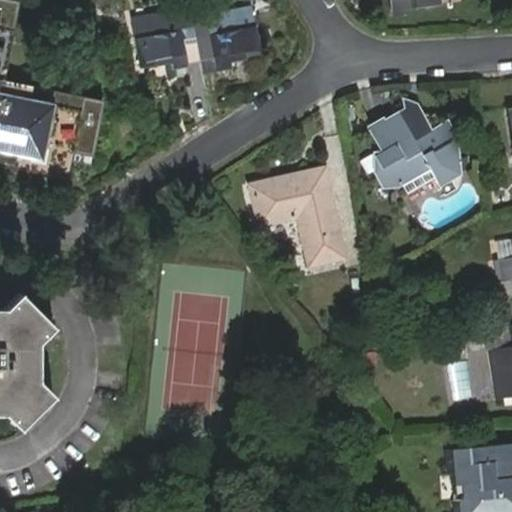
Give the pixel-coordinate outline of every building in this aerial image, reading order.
[(0,67),(17,3),(4,0),(0,0),(0,168),(54,183),(58,167),(79,172),(96,108),(0,82),(0,67)] [(208,52),(196,54),(200,72),(201,81),(229,76),(227,69),(257,63),(248,13),(202,22),(208,52)] [(196,54),(193,34),(182,36),(177,15),(128,25),(138,76),(168,71),(169,78),(200,72),(196,54)] [(414,118),(399,120),(408,134),(419,127),(414,118)] [(408,134),(399,120),(393,121),(378,130),(376,127),(363,135),(378,159),(370,163),(376,174),(369,179),(379,194),(394,185),(398,191),(415,188),(416,192),(431,182),(436,190),(457,177),(455,161),(446,146),(452,142),(443,127),(426,138),(419,127),(408,134)] [(454,145),(452,142),(446,146),(455,161),(454,145)] [(244,193),(251,233),(290,226),(300,275),(336,268),(318,178),(244,193)] [(403,200),(416,192),(415,188),(398,191),(403,200)] [(511,298),(510,299),(511,309),(511,243),(506,245),(509,264),(494,267),(497,288),(508,286),(511,285),(511,289),(511,298)] [(0,407),(5,413),(22,431),(56,399),(41,383),(31,373),(33,355),(41,347),(57,331),(26,298),(10,313),(0,322),(0,407)] [(10,313),(0,313),(0,322),(10,313)] [(511,330),(507,332),(511,353),(490,357),(498,405),(511,402),(511,330)] [(41,383),(41,347),(33,355),(31,373),(41,383)] [(489,406),(498,405),(490,357),(481,358),(489,406)] [(506,485),(511,484),(511,464),(511,463),(509,463),(507,450),(476,454),(477,458),(445,463),(448,482),(453,481),(457,506),(453,507),(453,511),(511,511),(511,494),(508,495),(506,485)] [(195,480),(192,511),(219,511),(222,484),(195,480)]
